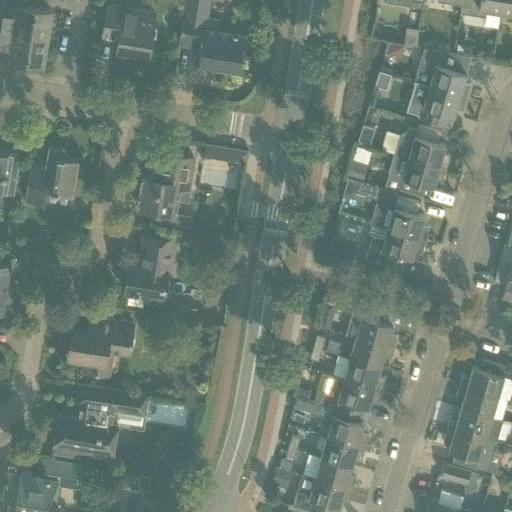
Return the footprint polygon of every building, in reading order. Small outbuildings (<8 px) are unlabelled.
[(461,5),(459,13),(460,13),(485,17),(487,9),(500,11),(501,0),(462,0),(462,5),(461,5)] [(511,0),(501,0),(500,11),(511,12),(511,18),(511,21),(511,20),(511,0)] [(3,2),(0,21),(0,29),(46,37),(51,10),(3,2)] [(148,55),(155,11),(107,4),(102,38),(118,40),(117,50),(148,55)] [(219,19),(182,13),(177,45),(179,45),(179,44),(201,47),(198,63),(239,70),(245,34),(217,29),(219,19)] [(46,37),(0,29),(0,57),(42,64),(46,37)] [(387,52),(387,53),(400,57),(403,45),(391,41),(387,52)] [(464,54),(429,48),(423,47),(419,63),(422,68),(432,72),(428,85),(467,96),(470,86),(462,83),(466,73),(459,71),(464,54)] [(379,71),(375,85),(386,89),(390,74),(379,71)] [(410,99),(406,111),(420,114),(419,117),(443,124),(445,125),(448,114),(453,115),(456,104),(464,106),(467,96),(428,85),(423,103),(410,99)] [(363,124),(358,139),(369,143),(374,127),(363,124)] [(441,131),(417,124),(416,128),(408,126),(407,130),(400,134),(394,152),(408,156),(446,167),(449,157),(442,155),(445,144),(438,142),(441,131)] [(203,155),(246,162),(248,150),(205,143),(203,155)] [(31,162),(25,200),(44,203),(46,190),(73,194),(78,158),(63,156),(65,146),(48,144),(45,164),(31,162)] [(175,213),(179,188),(188,189),(194,157),(159,151),(157,169),(153,168),(152,177),(143,175),(138,207),(175,213)] [(0,191),(14,194),(20,155),(0,152),(0,191)] [(446,167),(408,156),(398,189),(422,196),(425,184),(432,186),(436,176),(443,178),(446,167)] [(347,177),(359,181),(361,181),(366,165),(352,161),(347,177)] [(347,177),(342,195),(354,199),(359,181),(347,177)] [(420,202),(396,195),(394,191),(380,187),(380,188),(381,189),(372,222),(370,221),(370,222),(387,227),(425,239),(428,228),(421,226),(424,215),(417,213),(420,202)] [(372,235),(365,260),(400,270),(405,256),(412,258),(415,247),(422,249),(425,239),(387,227),(384,239),(372,235)] [(205,233),(181,230),(179,244),(203,247),(205,233)] [(122,271),(121,282),(126,286),(125,291),(129,292),(126,304),(142,307),(144,299),(162,302),(167,271),(170,271),(175,239),(145,235),(140,265),(129,263),(128,269),(122,271)] [(331,237),(328,247),(342,251),(345,240),(331,237)] [(511,244),(505,242),(495,273),(507,276),(501,297),(511,300),(511,244)] [(0,263),(0,311),(1,312),(8,265),(0,263)] [(389,310),(357,301),(354,300),(350,315),(354,322),(359,324),(355,336),(393,347),(397,336),(389,334),(392,323),(385,321),(389,310)] [(332,316),(320,313),(317,324),(328,328),(332,316)] [(129,353),(134,322),(90,315),(88,329),(72,326),(67,356),(85,359),(83,371),(103,374),(107,349),(129,353)] [(325,336),(316,334),(313,346),(321,349),(325,336)] [(355,336),(349,357),(380,366),(383,355),(391,357),(393,347),(355,336)] [(340,354),(343,343),(329,339),(326,350),(340,354)] [(313,346),(311,352),(309,358),(318,360),(321,349),(313,346)] [(349,357),(343,377),(381,389),(384,378),(377,376),(380,366),(349,357)] [(511,374),(511,367),(482,358),(479,367),(472,365),(469,376),(462,374),(458,385),(497,396),(503,376),(511,378),(511,374)] [(381,389),(343,377),(335,375),(330,393),(322,391),(319,402),(361,414),(363,406),(368,407),(371,397),(378,399),(381,389)] [(59,413),(54,443),(56,444),(54,453),(88,458),(90,449),(95,450),(94,453),(113,456),(118,423),(115,422),(117,409),(145,414),(149,393),(80,382),(76,403),(79,404),(77,416),(59,413)] [(308,388),(296,385),(294,393),(306,396),(308,388)] [(497,396),(458,385),(456,395),(463,397),(460,407),(491,417),(497,396)] [(361,414),(319,402),(316,412),(323,414),(318,433),(326,435),(365,446),(368,436),(360,433),(363,423),(359,421),(361,414)] [(449,415),(446,426),(485,437),(495,440),(496,441),(502,420),(501,419),(491,417),(460,407),(458,415),(457,418),(449,415)] [(446,426),(443,436),(451,438),(449,444),(448,449),(454,451),(467,455),(465,464),(476,467),(486,470),(495,440),(485,437),(446,426)] [(291,434),(288,444),(287,447),(296,449),(300,437),(291,434)] [(365,446),(326,435),(320,456),(351,465),(354,454),(362,456),(365,446)] [(287,447),(284,458),(281,457),(279,466),(290,469),(296,449),(287,447)] [(171,454),(164,476),(180,478),(186,459),(171,454)] [(320,456),(314,477),(352,488),(356,477),(348,475),(351,465),(320,456)] [(7,469),(2,496),(9,497),(6,511),(57,511),(59,504),(54,503),(57,485),(85,489),(89,465),(41,457),(38,475),(30,473),(30,471),(29,468),(26,466),(22,467),(20,470),(20,471),(7,469)] [(444,462),(440,475),(466,482),(470,470),(444,462)] [(276,467),(271,484),(286,488),(290,471),(276,467)] [(470,470),(466,482),(464,490),(470,492),(478,472),(470,470)] [(499,475),(497,483),(501,489),(508,491),(511,479),(499,475)] [(297,485),(292,505),(316,511),(331,511),(333,505),(339,507),(342,496),(349,498),(352,488),(314,477),(310,489),(297,485)] [(430,498),(425,511),(457,511),(458,511),(460,507),(430,498)]
